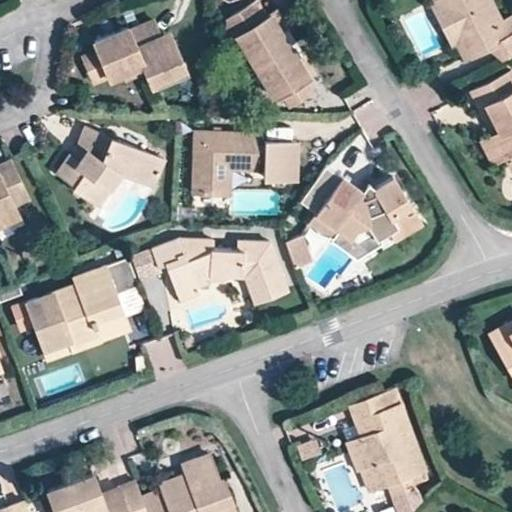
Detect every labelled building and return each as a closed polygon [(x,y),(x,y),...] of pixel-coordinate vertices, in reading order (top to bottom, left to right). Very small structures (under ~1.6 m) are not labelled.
[(277,27),(266,9),(262,11),(253,0),(245,0),(227,11),(225,12),(225,14),(224,25),(230,35),(235,32),(271,92),(278,88),(286,99),(308,86),(300,73),(304,71),(293,53),(288,55),(280,43),(272,29),(277,27)] [(465,55),(473,50),(465,33),(452,31),(441,7),(444,0),(436,0),(437,0),(433,2),(452,39),(455,37),(465,55)] [(490,0),(444,0),(441,7),(452,31),(465,33),(473,50),(495,39),(504,56),(511,51),(511,13),(500,19),(490,0)] [(271,6),(266,9),(277,27),(283,23),(271,6)] [(152,28),(153,28),(147,14),(125,24),(123,19),(89,33),(93,42),(80,48),(90,72),(103,66),(99,58),(114,52),(118,61),(136,54),(140,62),(145,75),(182,60),(171,35),(158,41),(152,28)] [(166,23),(153,28),(152,28),(158,41),(171,35),(166,23)] [(285,40),(277,27),(272,29),(280,43),(285,40)] [(285,40),(280,43),(288,55),(293,53),(285,40)] [(299,49),(293,53),(304,71),(310,67),(299,49)] [(103,68),(118,61),(114,52),(99,58),(103,66),(103,68)] [(122,70),(140,62),(136,54),(118,61),(122,70)] [(184,67),(182,60),(145,75),(148,82),(184,67)] [(511,68),(477,84),(499,127),(491,131),(504,154),(511,150),(511,68)] [(470,88),(491,131),(499,127),(477,84),(470,88)] [(73,142),(77,144),(82,148),(74,159),(70,155),(66,153),(54,170),(71,182),(69,185),(95,203),(108,183),(98,176),(105,164),(115,172),(117,169),(151,183),(163,153),(85,121),(73,142)] [(222,165),(231,165),(256,166),(257,130),(194,128),(192,192),(221,192),(222,165)] [(491,161),(504,154),(491,131),(479,137),(491,161)] [(332,157),(346,171),(370,147),(355,133),(332,157)] [(77,144),(70,155),(74,159),(82,148),(77,144)] [(0,158),(0,163),(9,158),(8,155),(0,158)] [(0,216),(18,207),(13,198),(27,191),(9,158),(0,163),(0,216)] [(108,183),(115,172),(105,164),(98,176),(108,183)] [(354,197),(359,189),(339,175),(323,164),(299,199),(349,234),(360,242),(375,232),(378,236),(387,231),(393,239),(419,223),(392,173),(375,183),(377,189),(359,200),(354,197)] [(230,193),(231,165),(222,165),(221,192),(230,193)] [(367,177),(359,189),(354,197),(359,200),(377,189),(375,183),(367,177)] [(285,238),(289,249),(306,243),(302,232),(285,238)] [(375,232),(360,242),(349,234),(341,249),(368,268),(384,246),(378,236),(375,232)] [(269,237),(243,237),(242,246),(237,246),(211,245),(211,236),(179,236),(150,248),(157,269),(169,264),(174,263),(177,270),(172,272),(178,285),(197,279),(200,284),(212,281),(210,275),(222,275),(246,275),(259,276),(268,298),(287,292),(269,237)] [(312,259),(306,243),(289,249),(295,264),(295,265),(312,259)] [(72,278),(75,285),(77,293),(67,297),(64,289),(25,304),(42,350),(94,331),(96,336),(117,328),(111,312),(118,309),(102,267),(72,278)] [(255,302),(268,298),(259,276),(246,275),(255,302)] [(202,292),(200,284),(197,279),(178,285),(183,299),(202,292)] [(75,285),(64,289),(67,297),(77,293),(75,285)] [(19,297),(7,301),(16,327),(27,323),(19,297)] [(126,328),(118,309),(111,312),(117,328),(96,336),(94,331),(42,350),(45,359),(126,328)] [(511,326),(489,335),(504,374),(510,372),(511,372),(511,371),(511,326)] [(170,332),(144,340),(156,379),(182,370),(170,332)] [(382,484),(386,482),(391,494),(413,486),(409,473),(424,467),(393,385),(377,391),(377,392),(384,408),(356,419),(362,434),(346,440),(358,467),(363,465),(366,464),(374,461),(382,484)] [(349,402),(356,419),(384,408),(377,392),(349,402)] [(159,481),(138,489),(147,511),(214,511),(223,509),(218,495),(227,491),(218,469),(214,470),(204,444),(179,454),(182,464),(186,472),(174,476),(172,469),(157,474),(159,481)] [(366,464),(363,465),(377,486),(382,484),(374,461),(366,464)] [(182,464),(172,469),(174,476),(186,472),(182,464)] [(147,511),(138,489),(120,495),(122,502),(105,508),(103,502),(103,501),(95,481),(50,499),(54,511),(147,511)] [(230,511),(234,511),(227,491),(218,495),(223,509),(214,511),(230,511)] [(120,495),(103,501),(103,502),(105,508),(122,502),(120,495)] [(0,505),(0,511),(28,511),(23,497),(0,505)]
